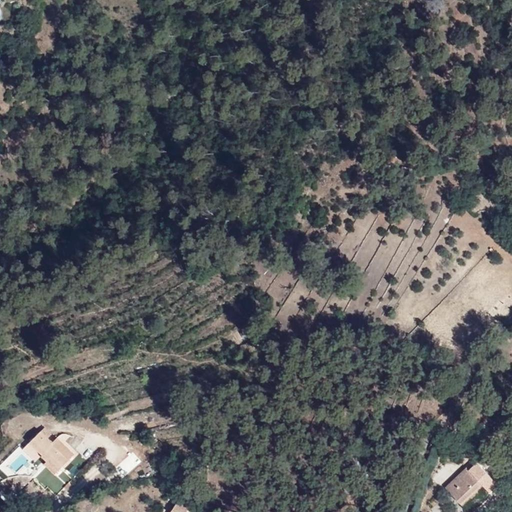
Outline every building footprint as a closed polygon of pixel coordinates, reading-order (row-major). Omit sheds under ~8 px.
[(63,467),(76,452),(58,436),(54,440),(41,429),(29,442),(42,454),(40,456),(47,463),(52,457),(63,467)] [(0,468),(9,477),(28,458),(17,447),(0,463),(0,468)] [(58,472),(63,467),(52,457),(47,463),(58,472)] [(358,462),(355,457),(347,461),(350,467),(358,462)] [(350,467),(347,461),(338,466),(345,481),(351,490),(369,480),(358,462),(350,467)] [(472,511),(491,493),(469,461),(433,486),(454,511),(472,511)] [(347,492),(351,490),(345,481),(342,483),(347,492)]
